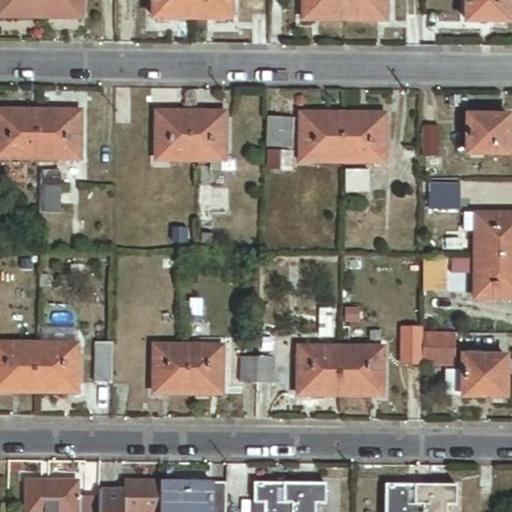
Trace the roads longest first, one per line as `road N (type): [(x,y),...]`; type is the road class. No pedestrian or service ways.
road 1 (residential): [(511,446),(0,439)]
road 2 (residential): [(0,65),(511,70)]
